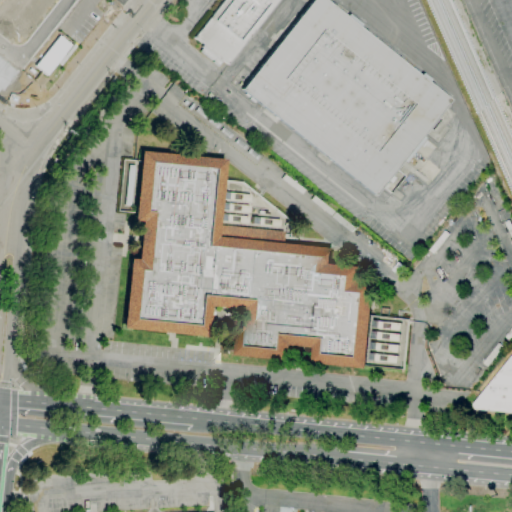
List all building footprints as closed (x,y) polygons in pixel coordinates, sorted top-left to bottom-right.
[(279,0),(228,65),(220,58),(218,60),(201,47),(203,45),(193,37),(222,0),(279,0)] [(374,196),(240,89),(312,0),(324,0),(450,100),(374,196)] [(366,369),(312,363),(313,348),(291,346),(290,361),(235,356),(240,309),(210,306),(207,337),(121,329),(129,259),(136,259),(140,221),(132,221),(133,213),(139,161),(140,151),(225,159),(223,181),(218,228),(217,237),(332,249),(330,264),(361,267),(359,282),(375,284),(371,316),(366,366),(366,369)] [(398,350),(401,319),(374,317),(372,348),(398,350)] [(511,413),(475,410),(473,405),(511,356),(511,413)]
